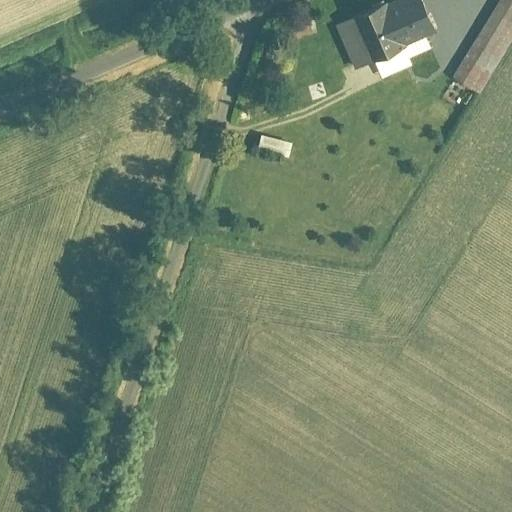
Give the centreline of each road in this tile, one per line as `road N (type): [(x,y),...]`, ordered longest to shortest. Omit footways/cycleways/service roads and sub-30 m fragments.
road 1 (residential): [(257,0),(88,511)]
road 2 (unclassified): [(257,0),(0,113)]
